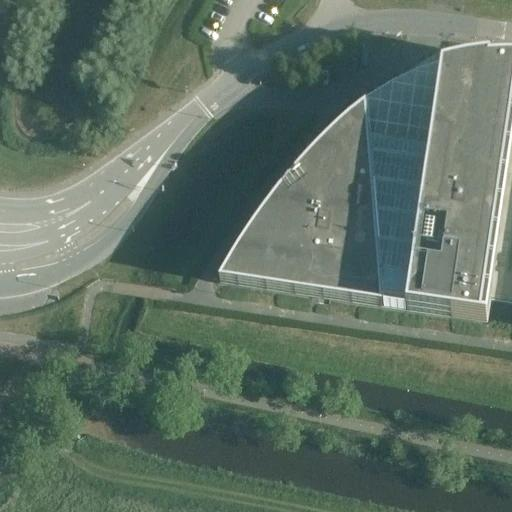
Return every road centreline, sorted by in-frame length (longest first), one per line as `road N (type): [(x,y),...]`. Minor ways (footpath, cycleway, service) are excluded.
road 1 (unclassified): [(0,286),(72,268),(115,238),(157,186),(185,126)]
road 2 (unclassified): [(325,27),(386,19),(511,32)]
road 3 (unclassified): [(325,27),(199,106),(185,126)]
